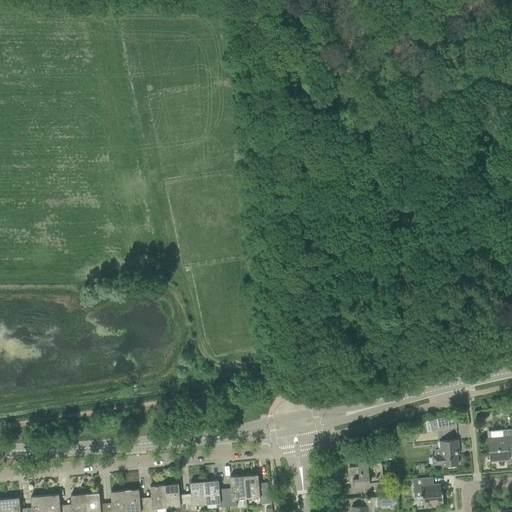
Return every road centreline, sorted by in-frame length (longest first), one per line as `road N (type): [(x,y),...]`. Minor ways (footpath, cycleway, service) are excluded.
road 1 (track): [(285,399),(243,0)]
road 2 (track): [(289,366),(511,319)]
road 3 (residential): [(0,474),(226,455)]
road 4 (tertiary): [(0,449),(223,436)]
road 5 (unclassified): [(358,411),(511,373)]
